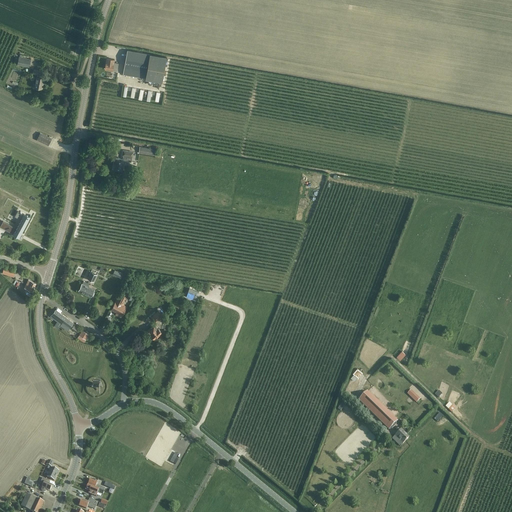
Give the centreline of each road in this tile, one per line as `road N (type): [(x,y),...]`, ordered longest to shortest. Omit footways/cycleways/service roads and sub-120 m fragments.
road 1 (tertiary): [(48,273),(109,0)]
road 2 (tertiary): [(294,511),(160,405),(124,404)]
road 3 (unclassified): [(124,404),(125,375),(111,342),(41,298)]
road 4 (tertiary): [(78,426),(45,353),(41,298)]
